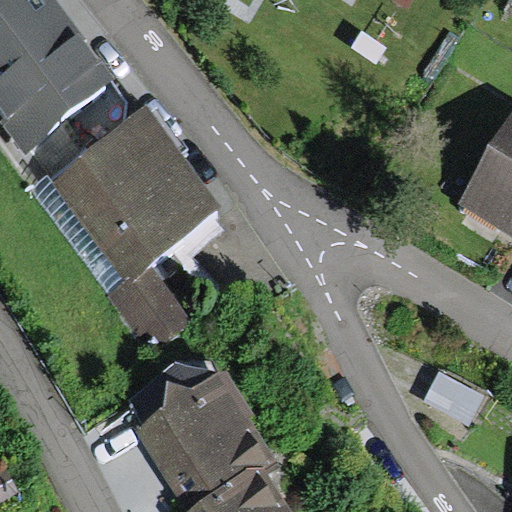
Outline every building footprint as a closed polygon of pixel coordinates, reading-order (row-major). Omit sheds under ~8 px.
[(124,115),(33,0),(29,0),(0,22),(0,116),(46,176),(124,115)] [(145,108),(52,178),(126,275),(103,292),(144,345),(154,337),(161,345),(192,321),(148,263),(221,208),(145,108)] [(454,211),(511,243),(511,141),(497,133),(454,211)] [(134,432),(184,511),(243,470),(267,472),(282,462),(225,370),(217,374),(174,361),(130,399),(145,424),(134,432)] [(441,373),(425,402),(469,425),(485,397),(441,373)] [(182,511),(293,511),(267,472),(243,470),(184,511),(182,511)]
